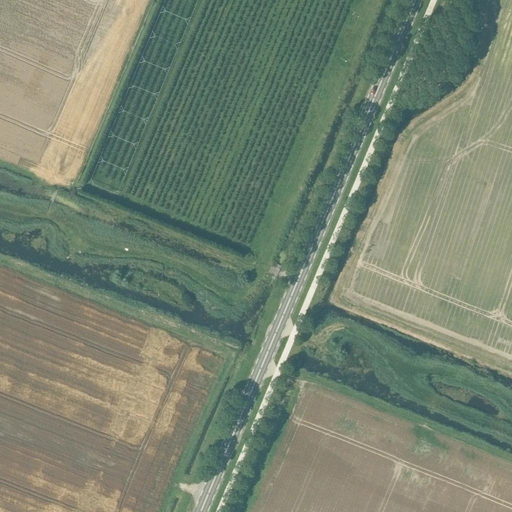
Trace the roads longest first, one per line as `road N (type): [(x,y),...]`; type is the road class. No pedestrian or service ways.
road 1 (secondary): [(200,511),(415,0)]
road 2 (track): [(77,187),(296,281)]
